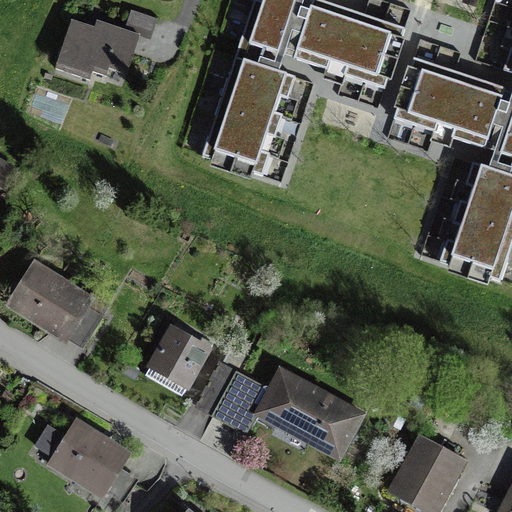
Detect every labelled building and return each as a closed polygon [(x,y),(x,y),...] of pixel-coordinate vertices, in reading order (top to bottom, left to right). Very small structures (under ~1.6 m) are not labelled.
[(291,0),(254,0),(235,58),(269,70),(291,0)] [(405,30),(313,1),(295,58),(387,86),(405,30)] [(70,27),(54,73),(88,85),(91,77),(105,82),(109,72),(128,78),(140,43),(95,28),(93,35),(70,27)] [(269,70),(235,58),(202,156),(262,177),(295,79),(269,70)] [(488,150),(507,93),(414,62),(395,119),(488,150)] [(511,132),(498,175),(511,179),(511,132)] [(511,179),(498,175),(473,166),(440,264),(501,284),(511,249),(511,179)] [(31,265),(5,309),(66,345),(93,300),(31,265)] [(169,328),(144,371),(186,394),(210,351),(169,328)] [(198,404),(215,414),(237,375),(219,365),(198,404)] [(259,412),(342,457),(364,417),(281,372),(259,412)] [(262,388),(237,375),(215,414),(239,428),(262,388)] [(54,450),(68,418),(51,411),(37,442),(54,450)] [(100,504),(129,457),(73,422),(44,470),(100,504)] [(418,437),(385,495),(415,511),(440,511),(467,465),(418,437)] [(511,511),(511,488),(499,511),(511,511)]
